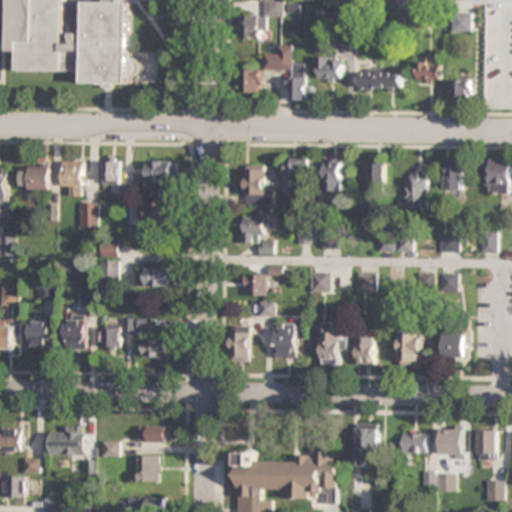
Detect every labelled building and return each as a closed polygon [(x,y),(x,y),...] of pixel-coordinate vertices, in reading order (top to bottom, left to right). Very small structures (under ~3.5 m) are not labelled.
[(61,0),(61,31),(75,31),(76,1),(125,2),(123,84),(114,84),(114,89),(100,89),(100,84),(75,83),(75,71),(11,70),(12,51),(0,51),(1,0),(61,0)] [(284,1),(271,0),(266,0),(266,16),(241,16),(241,38),(266,39),(267,15),(284,16),(284,1)] [(453,33),(472,33),(472,13),(453,13),(453,33)] [(344,43),(356,43),(356,31),(344,31),(344,43)] [(307,63),(293,63),(293,46),(279,46),(279,53),(263,53),(264,70),(289,70),(289,100),(307,100),(307,63)] [(344,56),(320,56),(320,81),(344,81),(344,56)] [(442,56),(419,56),(419,82),(442,82),(442,56)] [(403,69),(358,69),(358,89),(403,89),(403,69)] [(244,70),(244,93),(262,93),(262,70),(244,70)] [(472,78),(453,78),(453,102),(472,102),(472,78)] [(285,191),(309,191),(309,158),(285,158),(285,191)] [(511,158),(491,158),(491,194),(511,193),(511,158)] [(447,160),(447,194),(466,194),(466,160),(447,160)] [(104,183),(123,184),(124,161),(104,161),(104,183)] [(175,161),(149,161),(149,181),(175,181),(175,161)] [(325,190),(342,190),(342,161),(325,161),(325,190)] [(71,188),(71,196),(85,196),(85,162),(65,162),(65,188),(71,188)] [(387,191),(387,162),(368,162),(368,191),(387,191)] [(247,205),(273,205),(273,186),(266,186),(266,165),(247,165),(247,205)] [(52,166),(24,166),(24,189),(52,189),(52,166)] [(10,169),(0,168),(0,217),(10,217),(10,169)] [(430,171),(409,171),(409,206),(430,206),(430,171)] [(177,202),(131,202),(131,224),(177,224),(177,202)] [(84,227),(100,227),(100,203),(84,203),(84,227)] [(262,254),(276,254),(276,240),(266,239),(266,214),(245,213),(245,244),(263,244),(262,254)] [(484,253),(499,253),(499,231),(484,231),(484,253)] [(461,235),(443,235),(443,252),(461,252),(461,235)] [(17,256),(17,236),(1,236),(1,256),(17,256)] [(120,256),(120,245),(106,245),(106,256),(120,256)] [(123,260),(104,260),(104,287),(123,287),(123,260)] [(148,286),(178,286),(178,267),(148,267),(148,286)] [(314,292),(333,292),(333,271),(314,271),(314,292)] [(378,271),(360,271),(360,291),(378,291),(378,271)] [(460,273),(444,273),(444,291),(460,291),(460,273)] [(269,295),(269,274),(246,274),(246,295),(269,295)] [(68,349),(90,349),(90,315),(68,315),(68,349)] [(54,347),(54,320),(32,320),(32,347),(54,347)] [(299,324),(277,324),(277,358),(299,358),(299,324)] [(322,364),(342,363),(342,353),(349,353),(349,332),(336,332),(336,324),(321,324),(322,364)] [(106,350),(123,350),(123,325),(106,325),(106,350)] [(0,349),(16,350),(16,327),(0,326),(0,349)] [(252,326),(233,326),(233,361),(252,361),(252,326)] [(402,367),(424,367),(424,328),(402,328),(402,367)] [(446,358),(467,358),(467,333),(446,333),(446,358)] [(378,336),(359,336),(359,364),(378,364),(378,336)] [(172,338),(147,338),(147,361),(172,361),(172,338)] [(358,462),(381,462),(381,424),(358,424),(358,462)] [(466,425),(443,425),(443,457),(466,457),(466,425)] [(26,426),(5,426),(5,452),(26,452),(26,426)] [(88,455),(89,426),(63,426),(63,431),(54,431),(53,454),(88,455)] [(170,442),(170,426),(151,426),(151,442),(170,442)] [(480,459),(499,459),(499,430),(480,430),(480,459)] [(430,453),(430,433),(404,433),(404,453),(430,453)] [(107,456),(125,456),(125,441),(107,441),(107,456)] [(239,511),(274,511),(275,500),(265,500),(266,489),(291,490),(291,498),(313,498),(313,493),(327,493),(327,503),(340,503),(341,461),(333,461),(333,452),(316,452),(316,455),(300,455),(300,462),(259,461),(259,453),(240,453),(239,511)] [(142,481),(163,481),(163,455),(142,455),(142,481)] [(42,458),(30,458),(30,472),(42,472),(42,458)] [(458,472),(439,472),(439,491),(458,491),(458,472)] [(30,497),(30,477),(7,477),(7,497),(30,497)] [(506,480),(489,480),(489,500),(506,500),(506,480)] [(169,511),(169,496),(133,496),(133,511),(169,511)] [(62,511),(62,502),(51,502),(50,511),(62,511)]
